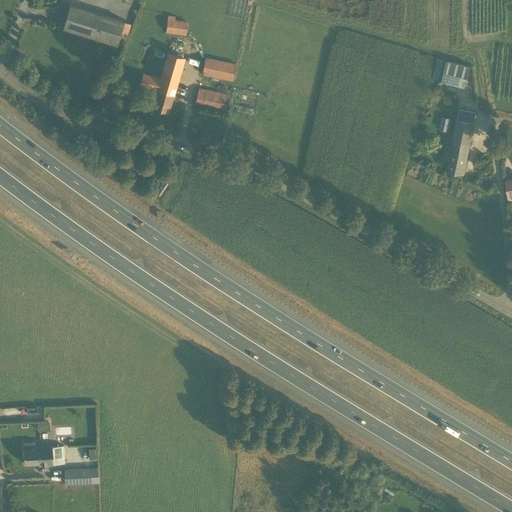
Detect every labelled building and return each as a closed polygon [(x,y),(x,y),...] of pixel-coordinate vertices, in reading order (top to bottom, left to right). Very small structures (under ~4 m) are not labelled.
[(124,22),(70,5),(63,28),(116,45),(119,36),(125,38),(130,24),(124,22)] [(185,35),(187,22),(174,20),(174,16),(168,15),(168,19),(166,32),(185,35)] [(184,58),(168,53),(160,78),(143,73),(139,85),(157,90),(152,107),(168,112),(184,58)] [(230,86),(235,64),(207,58),(204,74),(219,78),(218,83),(230,86)] [(470,67),(446,60),(441,80),(465,87),(470,67)] [(198,88),(198,92),(196,102),(227,108),(230,95),(198,88)] [(459,109),(459,118),(476,118),(476,110),(459,109)] [(442,116),(439,129),(449,131),(452,118),(442,116)] [(474,122),(457,119),(451,147),(446,146),(444,159),(449,160),(447,170),(464,174),(474,122)] [(38,430),(50,430),(49,420),(38,421),(38,430)] [(23,443),(23,450),(24,464),(38,463),(38,465),(52,464),(63,464),(65,463),(64,446),(62,446),(51,446),(35,447),(35,442),(23,443)] [(89,458),(98,458),(97,448),(89,448),(89,458)] [(64,483),(68,483),(99,482),(98,468),(63,470),(64,483)] [(387,499),(387,487),(374,486),(374,499),(387,499)]
